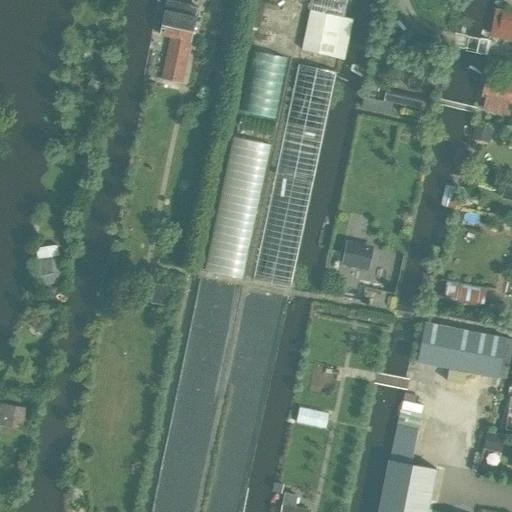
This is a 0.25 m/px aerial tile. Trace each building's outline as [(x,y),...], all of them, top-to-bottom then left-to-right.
[(168,39),(160,78),(183,82),(198,6),(167,0),(165,0),(158,36),(168,39)] [(310,10),(302,49),(338,57),(344,58),(353,19),(342,17),(345,0),(308,0),(307,9),(310,10)] [(500,27),(511,29),(511,12),(503,11),(500,27)] [(91,77),(86,86),(95,91),(100,82),(91,77)] [(511,82),(487,77),(482,95),(485,96),(511,102),(511,101),(511,82)] [(473,135),(473,136),(489,140),(491,128),(475,125),(473,135)] [(347,242),(342,263),(363,268),(368,246),(347,242)] [(59,278),(57,255),(36,258),(39,281),(59,278)] [(165,304),(169,286),(154,284),(151,302),(165,304)] [(41,316),(32,324),(41,333),(49,325),(41,316)] [(425,322),(417,361),(448,367),(446,380),(463,383),(465,371),(496,377),(504,337),(425,322)] [(403,400),(401,409),(421,413),(423,405),(403,400)] [(0,423),(22,428),(26,408),(0,402),(0,423)] [(388,459),(377,511),(426,511),(435,468),(411,463),(418,428),(398,424),(390,459),(388,459)] [(487,433),(483,448),(496,451),(499,435),(487,433)] [(274,482),(272,490),(281,492),(282,484),(274,482)] [(284,493),(280,511),(305,511),(306,509),(294,507),(297,495),(284,493)]
